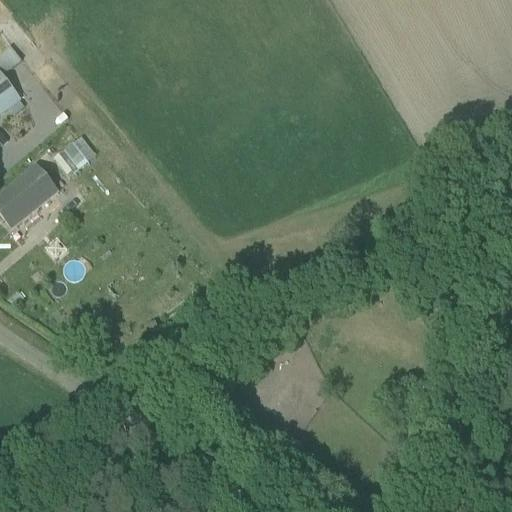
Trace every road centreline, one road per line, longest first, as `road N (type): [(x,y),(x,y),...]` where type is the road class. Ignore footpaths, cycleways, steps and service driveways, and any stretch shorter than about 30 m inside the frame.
road 1 (track): [(79,383),(389,238),(467,167)]
road 2 (unclassified): [(256,511),(0,330)]
